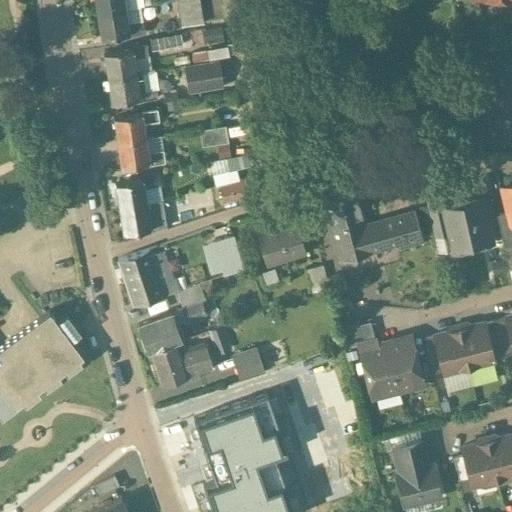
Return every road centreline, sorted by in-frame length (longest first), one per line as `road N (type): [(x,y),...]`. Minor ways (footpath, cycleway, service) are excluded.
road 1 (residential): [(96,256),(55,0)]
road 2 (residential): [(511,158),(368,172),(274,199)]
road 3 (residential): [(233,0),(274,199)]
road 4 (residential): [(274,199),(96,256)]
road 5 (residential): [(141,415),(96,256)]
road 6 (residential): [(141,415),(29,511)]
road 7 (residential): [(387,324),(511,292)]
